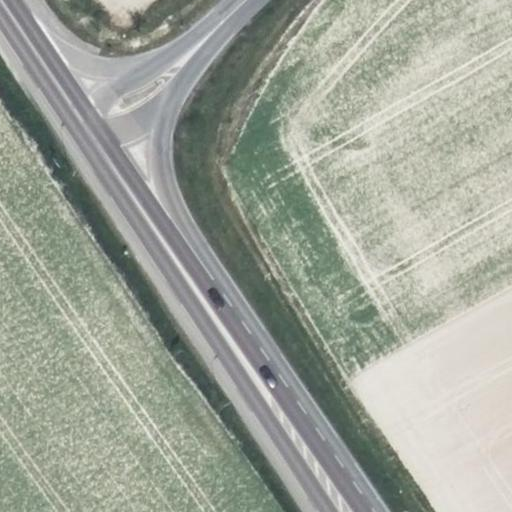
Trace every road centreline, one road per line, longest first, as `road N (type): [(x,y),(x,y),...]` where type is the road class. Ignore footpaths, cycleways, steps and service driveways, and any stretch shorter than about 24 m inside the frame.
road 1 (track): [(246,97),(226,140),(224,190),(463,511)]
road 2 (primary): [(346,511),(168,249)]
road 3 (tertiary): [(212,32),(151,68),(68,98)]
road 4 (tertiary): [(168,249),(162,131),(172,94)]
road 5 (primary): [(168,249),(98,143)]
